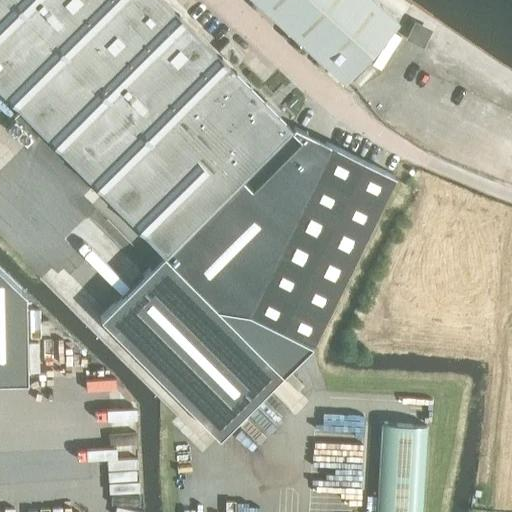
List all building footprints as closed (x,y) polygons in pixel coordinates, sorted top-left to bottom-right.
[(0,0),(0,86),(164,252),(100,317),(219,435),(310,343),(312,344),(395,174),(294,125),(292,127),(278,113),(190,26),(164,0),(0,0)] [(376,0),(257,0),(344,80),(398,20),(376,0)] [(228,38),(218,49),(234,64),(244,54),(228,38)] [(0,378),(26,378),(25,292),(0,267),(0,378)] [(381,421),(376,511),(420,511),(426,424),(381,421)]
